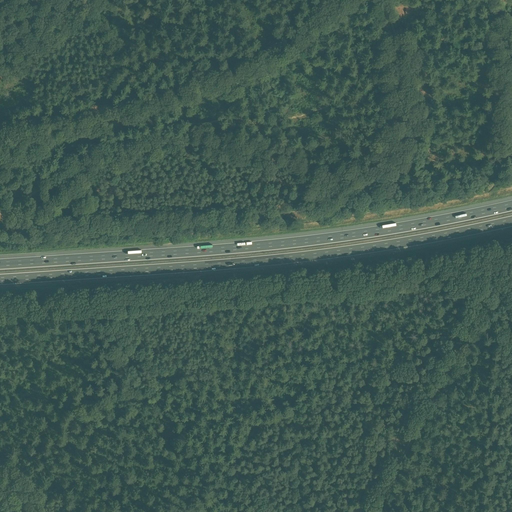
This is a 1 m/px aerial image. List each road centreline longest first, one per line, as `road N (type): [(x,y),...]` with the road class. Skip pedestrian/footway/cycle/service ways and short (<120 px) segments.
road 1 (track): [(384,0),(399,90),(367,190),(351,192),(289,163),(193,140),(114,156),(29,195)]
road 2 (motorway): [(511,205),(291,243),(0,264)]
road 3 (motorway): [(0,279),(331,253),(511,221)]
road 4 (track): [(203,293),(492,271)]
road 5 (track): [(492,271),(371,511)]
road 6 (track): [(326,0),(228,73),(119,112)]
road 7 (unclassified): [(0,308),(203,293)]
road 8 (track): [(119,112),(0,132)]
